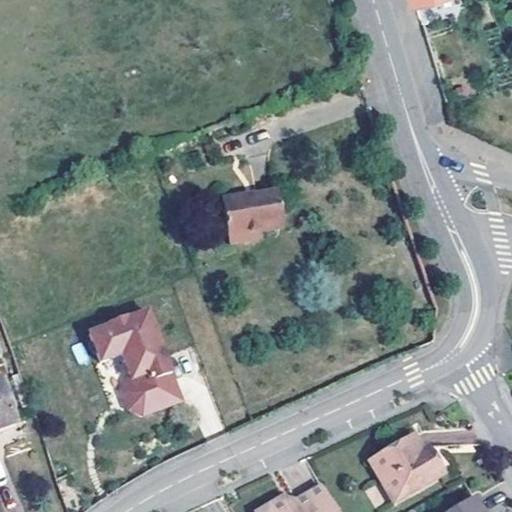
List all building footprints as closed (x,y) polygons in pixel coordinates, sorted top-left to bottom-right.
[(227,247),(245,243),(244,237),(258,234),(276,230),(273,213),(279,211),(275,193),(240,200),(239,198),(219,202),(227,247)] [(244,237),(245,243),(259,241),(258,234),(244,237)] [(140,425),(180,410),(147,320),(88,341),(99,370),(120,362),(129,387),(126,389),(121,401),(128,419),(140,425)] [(0,381),(0,431),(16,426),(0,381)] [(369,469),(392,510),(443,482),(431,462),(425,466),(422,461),(421,458),(412,444),(369,469)] [(425,466),(431,462),(427,454),(421,458),(422,461),(425,466)] [(333,511),(322,492),(288,511),(283,504),(268,511),(333,511)]
